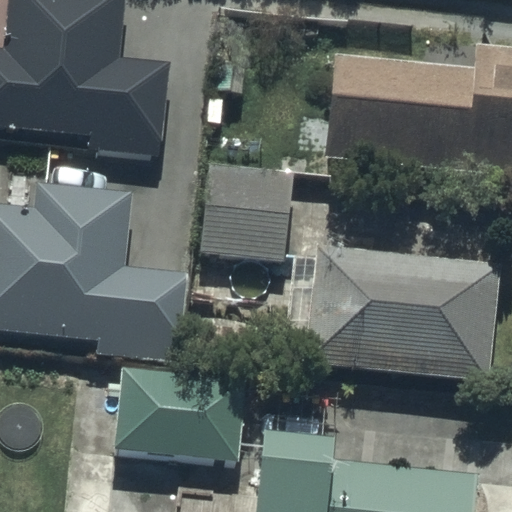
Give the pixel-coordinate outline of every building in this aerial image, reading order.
[(10,0),(6,49),(0,48),(0,127),(93,136),(92,149),(165,155),(173,61),(123,56),(128,0),(10,0)] [(337,54),(326,155),(511,173),(511,45),(479,43),(477,67),(337,54)] [(295,178),(211,170),(203,255),(287,263),(295,178)] [(0,207),(0,329),(86,335),(85,360),(180,366),(187,271),(129,268),(134,192),(38,185),(36,210),(0,207)] [(316,257),(294,256),(287,346),(310,348),(308,364),(492,380),(502,264),(317,248),(316,257)] [(123,371),(118,448),(242,457),(247,380),(123,371)] [(342,442),(267,435),(259,511),(478,511),(482,477),(340,464),(342,442)]
